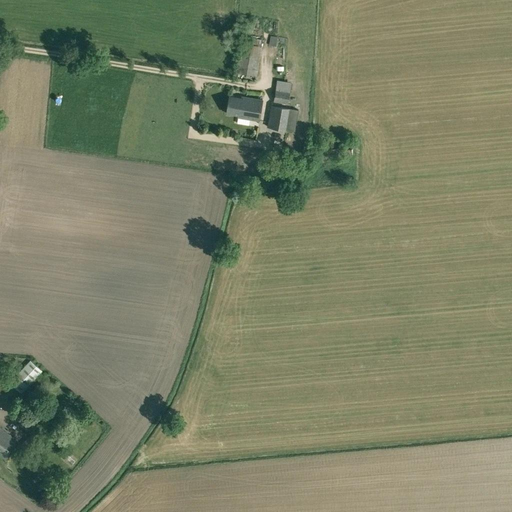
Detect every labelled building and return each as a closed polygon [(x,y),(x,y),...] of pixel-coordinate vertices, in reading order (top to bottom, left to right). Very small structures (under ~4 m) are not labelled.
[(290,92),(276,89),(273,102),(288,104),(290,92)] [(242,96),(241,98),(230,96),(227,113),(238,115),(238,117),(259,121),(262,100),(242,96)] [(299,110),(271,105),(267,127),(296,131),(299,110)] [(295,162),(289,161),(275,160),(273,171),(293,173),(295,162)] [(10,382),(22,393),(42,371),(30,360),(10,382)] [(20,442),(0,426),(0,455),(6,460),(20,442)] [(28,450),(38,439),(32,433),(22,444),(28,450)]
